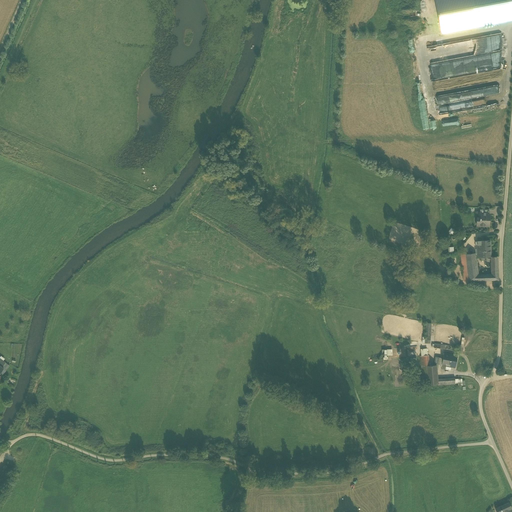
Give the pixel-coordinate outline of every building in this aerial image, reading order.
[(435,0),(441,32),(477,25),(472,0),(435,0)] [(511,0),(472,0),(477,25),(511,18),(511,0)] [(480,222),(480,226),(489,226),(489,215),(486,215),(486,213),(480,213),(480,218),(477,218),(477,222),(480,222)] [(489,213),(486,213),(486,215),(489,215),(489,226),(480,226),(489,227),(490,215),(489,215),(489,213)] [(415,235),(417,229),(395,222),(391,233),(395,234),(401,236),(403,230),(415,235)] [(477,244),(477,258),(491,258),(491,257),(491,240),(479,240),(479,244),(477,244)] [(499,280),(498,267),(492,268),(492,275),(479,275),(477,259),(476,259),(475,253),(465,254),(466,261),(468,281),(499,280)] [(451,367),(455,368),(457,355),(444,353),(443,358),(442,365),(441,365),(445,366),(451,367)] [(420,356),(421,366),(429,365),(428,355),(421,356),(420,356)] [(436,365),(429,365),(421,366),(423,386),(438,385),(437,379),(436,365)] [(510,511),(510,509),(511,508),(509,502),(495,509),(496,511),(510,511)]
